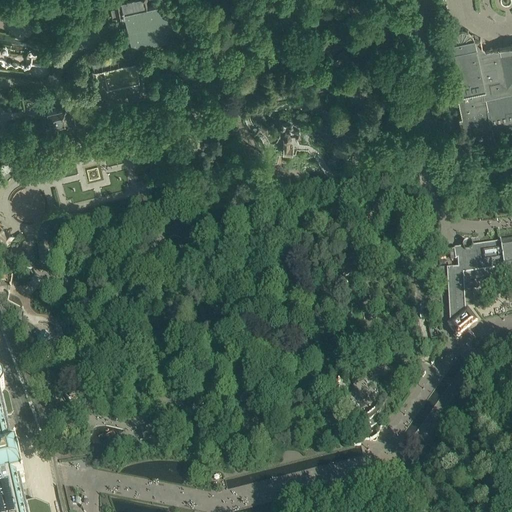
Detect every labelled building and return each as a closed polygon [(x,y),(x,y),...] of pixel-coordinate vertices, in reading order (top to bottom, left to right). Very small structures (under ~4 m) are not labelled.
[(126,55),(93,63),(95,72),(100,71),(105,70),(135,64),(138,63),(136,54),(134,54),(133,51),(147,48),(164,44),(194,38),(198,38),(211,43),(215,42),(230,49),(236,48),(235,42),(226,42),(212,36),(210,36),(196,29),(190,29),(189,28),(197,26),(196,20),(188,22),(189,23),(176,26),(171,2),(147,7),(145,0),(112,0),(114,7),(113,8),(111,8),(113,17),(124,15),(126,24),(121,25),(122,30),(127,29),(128,36),(122,37),(126,55)] [(408,19),(410,20),(411,20),(413,19),(415,18),(416,17),(416,15),(416,13),(415,11),(414,10),(412,9),(410,9),(408,9),(407,10),(406,11),(405,13),(405,15),(405,17),(406,18),(408,19)] [(289,27),(280,21),(275,28),(285,34),(288,30),(289,27)] [(449,49),(462,117),(459,118),(461,124),(462,130),(464,129),(469,149),(496,143),(495,137),(511,133),(511,46),(483,52),(480,38),(478,39),(475,39),(472,34),(469,31),(461,28),(456,29),(451,32),(449,35),(447,40),(448,43),(449,49)] [(60,62),(52,61),(51,70),(58,71),(60,62)] [(145,95),(158,96),(158,98),(159,102),(172,104),(176,103),(175,96),(174,89),(144,91),(145,95)] [(257,105),(251,95),(248,97),(251,102),(253,107),(257,105)] [(47,107),(41,108),(43,116),(44,116),(46,128),(43,129),(44,134),(53,132),(53,129),(71,125),(71,122),(75,121),(72,108),(68,109),(67,104),(62,105),(63,108),(48,111),(47,107)] [(77,127),(72,128),(73,130),(75,139),(76,139),(77,143),(90,140),(89,134),(93,133),(91,124),(92,124),(91,119),(82,122),(76,123),(77,127)] [(137,122),(144,148),(148,147),(142,120),(137,122)] [(282,134),(282,136),(284,139),(283,151),(288,152),(293,152),(293,146),(290,145),(290,140),(292,138),(292,135),(295,134),(296,137),(301,135),(300,129),(295,130),(295,131),(290,132),(288,131),(286,131),(284,131),(282,134)] [(75,139),(73,130),(63,133),(65,141),(75,139)] [(144,148),(142,149),(145,161),(148,173),(150,173),(154,171),(156,171),(153,159),(150,147),(148,147),(144,148)] [(2,163),(0,169),(4,176),(3,180),(5,181),(8,182),(10,178),(12,177),(12,176),(13,175),(15,174),(16,173),(17,172),(18,170),(18,169),(19,167),(19,165),(22,162),(22,160),(21,157),(12,160),(11,158),(2,163)] [(154,171),(150,173),(157,201),(154,205),(121,212),(122,216),(155,209),(159,211),(163,210),(166,207),(164,202),(161,200),(154,171)] [(377,225),(378,222),(377,219),(375,216),(372,216),(369,216),(368,217),(367,218),(366,221),(367,225),(369,227),(372,228),(374,227),(375,227),(377,225)] [(7,246),(15,237),(12,234),(0,223),(1,223),(0,219),(0,237),(2,239),(1,240),(7,246)] [(258,223),(244,221),(244,227),(241,227),(240,235),(257,238),(258,230),(258,223)] [(450,323),(446,325),(450,330),(458,339),(468,331),(478,323),(471,314),(468,309),(465,311),(463,275),(504,269),(505,277),(511,275),(511,239),(500,242),(501,243),(496,244),(488,245),(481,246),(473,247),(472,246),(472,244),(470,243),(468,242),(466,242),(464,243),(463,244),(462,245),(461,247),(462,249),(454,250),(455,261),(458,260),(458,269),(447,270),(447,278),(448,292),(448,295),(448,298),(449,312),(450,323)] [(51,245),(39,246),(41,264),(53,263),(52,253),(54,253),(53,246),(51,246),(51,245)] [(387,253),(380,247),(377,250),(374,253),(377,255),(378,255),(380,257),(380,258),(381,259),(382,260),(383,259),(384,259),(384,258),(384,257),(387,253)] [(5,251),(0,251),(0,281),(8,280),(6,265),(5,251)] [(189,254),(179,251),(178,256),(176,259),(181,261),(181,263),(185,264),(189,254)] [(340,278),(336,281),(336,283),(335,286),(335,289),(338,292),(341,292),(342,291),(343,292),(344,292),(346,292),(348,292),(349,292),(350,292),(350,290),(350,288),(349,287),(345,281),(340,278),(339,277),(339,278),(340,278)] [(164,327),(162,328),(161,330),(160,332),(160,334),(161,335),(162,336),(163,337),(165,338),(167,338),(169,337),(170,336),(171,334),(171,333),(171,331),(170,329),(168,328),(167,327),(164,327)] [(51,339),(42,334),(37,342),(46,348),(51,339)] [(0,511),(26,511),(25,505),(26,505),(26,504),(25,504),(23,498),(24,498),(24,496),(23,497),(22,490),(22,489),(20,483),(21,483),(21,484),(25,483),(24,478),(23,479),(21,467),(17,453),(18,453),(18,451),(18,449),(14,449),(14,450),(13,451),(11,444),(12,444),(12,443),(11,443),(10,437),(10,436),(9,436),(8,429),(9,429),(8,428),(6,422),(7,422),(7,421),(7,420),(6,421),(6,420),(4,414),(5,414),(5,413),(4,413),(3,406),(3,405),(1,399),(2,399),(3,398),(5,394),(5,393),(4,386),(0,383),(0,511)] [(88,411),(79,399),(71,405),(80,417),(88,411)] [(204,400),(195,399),(194,412),(203,413),(204,400)] [(353,423),(354,429),(371,423),(378,418),(388,403),(382,399),(374,411),(366,417),(353,423)] [(149,428),(140,432),(142,437),(143,440),(144,441),(153,437),(151,433),(149,428)]
